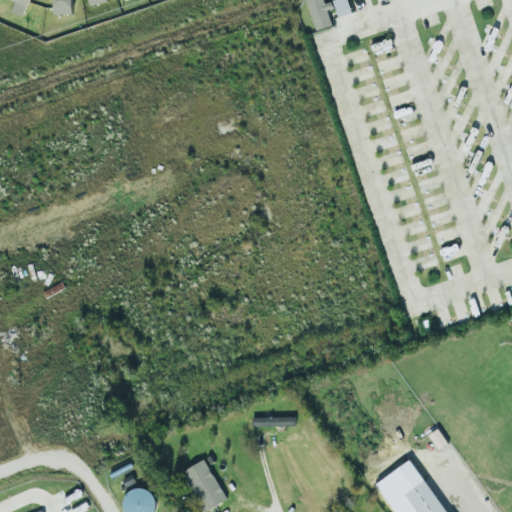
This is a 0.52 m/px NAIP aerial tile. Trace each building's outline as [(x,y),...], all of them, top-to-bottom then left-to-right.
[(27,0),(27,1),(26,5),(24,5),(20,15),(9,11),(14,0),(27,0)] [(53,13),(52,0),(70,0),(71,13),(53,13)] [(330,1),(332,7),(325,9),(330,24),(315,29),(305,0),(322,0),(323,3),(330,1)] [(345,0),(350,11),(337,16),(331,0),(345,0)] [(421,320),(426,318),(429,326),(423,328),(421,320)] [(251,417),(251,426),(294,425),(294,415),(251,417)] [(202,511),(226,498),(203,458),(179,472),(202,511)] [(407,490),(422,511),(452,511),(427,476),(407,490)] [(125,493),(129,489),(134,487),(139,487),(144,488),(148,491),(152,494),(154,499),(154,504),(153,509),(151,511),(124,511),(122,508),(121,502),(123,497),(125,493)]
